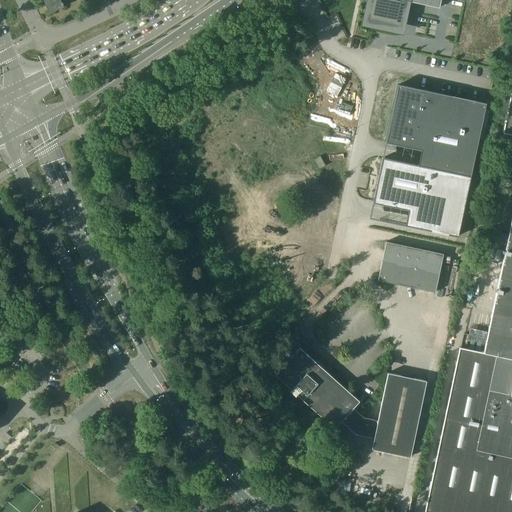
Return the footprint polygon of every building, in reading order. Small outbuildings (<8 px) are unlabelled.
[(44,0),(50,13),(64,7),(63,5),(64,5),(64,4),(63,4),(61,0),(44,0)] [(375,0),(372,14),(396,19),(400,0),(403,0),(411,1),(439,7),(440,0),(375,0)] [(383,157),(373,202),(420,212),(417,227),(458,236),(471,176),(486,103),(420,89),(413,87),(398,84),(386,139),(386,142),(433,152),(430,167),(383,157)] [(459,347),(425,511),(426,511),(511,511),(511,86),(502,132),(511,134),(511,185),(511,186),(508,197),(511,197),(511,216),(511,221),(508,234),(501,233),(499,244),(506,246),(492,311),(484,348),(483,352),(459,347)] [(320,156),(314,160),(319,169),(325,166),(320,156)] [(386,242),(378,280),(435,292),(443,254),(386,242)] [(249,333),(243,336),(247,342),(252,339),(249,333)] [(364,418),(356,434),(374,437),(372,449),(410,457),(426,381),(433,351),(394,343),(388,373),(381,405),(378,421),(374,420),(364,418)] [(356,434),(364,418),(353,408),(359,401),(300,348),(275,375),(291,390),(290,391),(296,396),(297,395),(335,429),(342,421),(356,434)]
